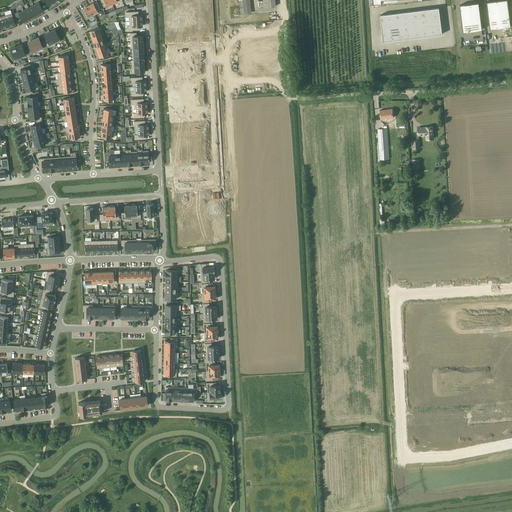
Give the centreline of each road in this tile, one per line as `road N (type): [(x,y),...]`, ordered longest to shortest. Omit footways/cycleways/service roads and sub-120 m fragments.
road 1 (unclassified): [(511,288),(394,296),(401,458),(511,444)]
road 2 (residential): [(160,261),(220,260),(229,402),(219,410),(156,406),(155,331)]
road 3 (track): [(226,80),(264,80),(291,93),(305,375)]
road 4 (unclassified): [(282,0),(291,93),(511,81)]
road 5 (track): [(216,217),(233,198),(222,0)]
road 6 (residential): [(160,261),(161,193),(54,202)]
road 7 (residential): [(93,176),(91,73),(65,11)]
